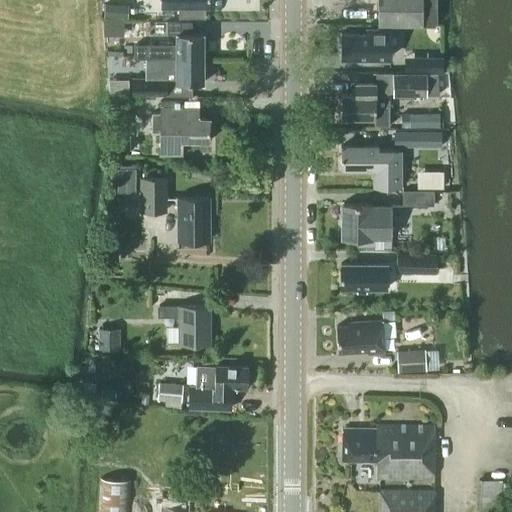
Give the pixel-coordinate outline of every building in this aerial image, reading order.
[(378,0),(379,25),(423,25),(423,22),(423,0),(378,0)] [(435,0),(423,0),(423,22),(435,22),(435,0)] [(129,4),(105,3),(104,15),(128,16),(129,4)] [(148,57),(203,57),(203,33),(191,33),(191,20),(167,20),(167,32),(167,33),(177,33),(176,44),(134,44),(134,57),(148,57)] [(342,31),(342,56),(391,57),(391,29),(375,29),(375,31),(342,31)] [(203,57),(148,57),(148,80),(131,80),(131,94),(192,94),(192,82),(203,82),(203,57)] [(427,71),(442,71),(442,58),(441,58),(427,58),(427,71)] [(438,72),(393,72),(393,95),(439,94),(438,72)] [(356,82),(355,82),(355,94),(341,94),(341,117),(375,117),(375,125),(389,125),(389,94),(376,94),(376,83),(375,83),(375,82),(374,82),(374,83),(356,83),(356,82)] [(159,130),(159,153),(183,154),(183,139),(209,139),(209,117),(182,117),(182,100),(162,100),(161,113),(153,113),(153,130),(159,130)] [(428,125),(439,125),(439,112),(409,113),(409,127),(428,127),(428,125)] [(441,130),(394,130),(395,145),(441,145),(441,130)] [(114,135),(114,151),(129,151),(129,135),(114,135)] [(341,168),(373,168),(373,185),(401,185),(400,148),(378,149),(378,145),(341,145),(341,168)] [(116,168),(117,190),(136,189),(135,168),(116,168)] [(166,176),(139,176),(140,211),(167,211),(166,176)] [(418,176),(418,187),(431,187),(431,176),(418,176)] [(434,189),(402,189),(402,204),(434,204),(434,189)] [(209,196),(176,197),(177,239),(209,238),(209,196)] [(389,199),(341,201),(342,238),(390,236),(389,199)] [(436,272),(436,253),(398,252),(398,272),(436,272)] [(387,263),(341,263),(341,287),(357,287),(357,290),(366,290),(366,287),(387,287),(387,263)] [(210,304),(179,304),(159,303),(158,314),(179,315),(178,342),(210,342),(210,304)] [(351,325),(339,325),(340,352),(369,350),(369,354),(387,353),(385,319),(351,321),(351,325)] [(120,347),(120,327),(99,326),(99,347),(120,347)] [(399,370),(427,369),(426,348),(398,350),(399,370)] [(246,387),(247,365),(197,362),(196,384),(190,384),(189,405),(230,407),(231,386),(246,387)] [(116,382),(93,381),(92,396),(115,398),(116,382)] [(159,381),(157,399),(181,401),(183,383),(159,381)] [(343,431),(342,459),(379,460),(378,477),(433,478),(434,426),(377,425),(376,429),(343,431)] [(102,476),(100,511),(128,511),(130,477),(102,476)] [(381,490),(380,511),(433,511),(434,491),(381,490)] [(182,511),(183,501),(132,500),(131,511),(182,511)]
